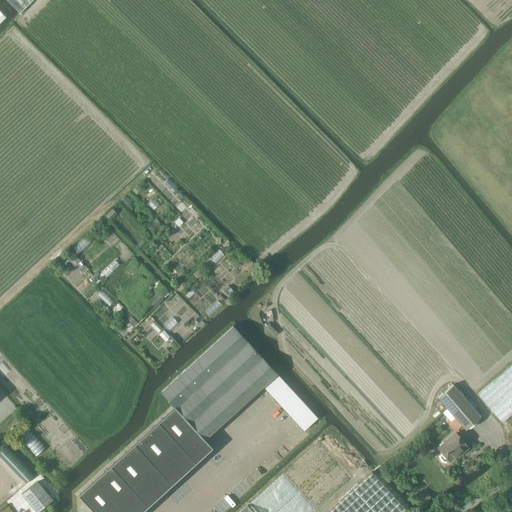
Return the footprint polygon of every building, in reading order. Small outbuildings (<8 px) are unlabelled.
[(6,0),(20,14),(33,0),(6,0)] [(232,326),(196,358),(240,406),(262,386),(276,373),(232,326)] [(196,358),(179,374),(222,422),(240,406),(196,358)] [(511,364),(477,394),(502,423),(511,414),(511,364)] [(276,373),(262,386),(302,430),(316,417),(276,373)] [(179,374),(161,391),(175,406),(205,438),(222,422),(179,374)] [(437,398),(465,430),(481,417),(453,384),(437,398)] [(175,406),(159,421),(196,462),(213,447),(205,438),(175,406)] [(159,421),(135,443),(172,484),(196,462),(159,421)] [(456,433),(438,448),(442,453),(440,455),(440,457),(443,461),(446,461),(448,460),(449,460),(466,445),(456,433)] [(135,443),(111,465),(148,506),(172,484),(135,443)] [(0,450),(0,456),(26,483),(35,474),(7,444),(0,450)] [(111,465),(78,495),(94,511),(141,511),(148,506),(111,465)] [(409,511),(373,472),(329,511),(409,511)] [(22,494),(36,511),(37,511),(52,500),(37,481),(22,494)]
